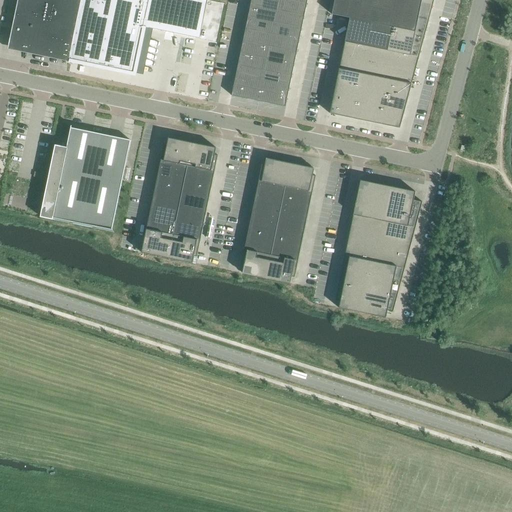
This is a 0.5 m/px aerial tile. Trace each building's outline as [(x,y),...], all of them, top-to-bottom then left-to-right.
[(18,0),(11,37),(35,42),(33,52),(69,60),(81,0),(18,0)] [(251,0),(232,96),(286,107),(307,0),(251,0)] [(330,114),(358,120),(380,125),(400,129),(401,123),(401,122),(401,115),(403,115),(404,115),(405,110),(405,109),(405,108),(405,101),(407,101),(409,96),(408,96),(408,94),(408,88),(410,88),(411,88),(412,82),(412,80),(412,74),(414,74),(416,69),(416,68),(416,66),(415,61),(417,60),(418,61),(420,55),(419,55),(419,52),(419,47),(421,47),(422,47),(424,37),(426,31),(425,28),(425,23),(427,23),(428,23),(429,18),(429,14),(429,10),(431,10),(432,10),(433,4),(433,0),(432,0),(335,0),(332,15),(350,19),(345,41),(344,45),(345,45),(347,46),(344,51),(343,53),(342,59),(344,60),(341,65),(340,67),(339,73),(341,74),(338,80),(337,81),(336,87),(338,88),(335,94),(335,95),(334,95),(333,100),(335,102),(332,108),(331,108),(330,114)] [(42,218),(112,233),(131,141),(72,128),(72,126),(71,126),(67,148),(55,145),(53,156),(55,157),(42,218)] [(189,143),(169,138),(167,145),(164,144),(142,253),(193,264),(194,257),(197,257),(218,156),(215,155),(217,148),(196,144),(196,147),(188,145),(189,143)] [(265,165),(262,165),(241,267),(244,267),(242,273),(290,283),(292,277),(294,278),(316,176),(313,176),(314,170),(266,160),(265,165)] [(340,301),(339,308),(386,318),(388,311),(393,312),(395,307),(394,307),(392,306),(396,299),(397,299),(398,294),(398,293),(397,294),(397,293),(396,292),(399,287),(400,286),(402,280),(401,280),(399,279),(403,273),(403,272),(404,272),(405,266),(403,265),(407,259),(407,258),(409,253),(408,253),(408,252),(407,252),(411,245),(412,239),(410,238),(414,231),(415,231),(416,225),(415,225),(414,224),(418,217),(418,218),(422,202),(414,200),(415,192),(402,189),(383,185),(360,181),(356,204),(356,208),(357,212),(355,212),(354,212),(353,218),(354,222),(354,226),(352,226),(351,226),(350,231),(351,236),(351,239),(349,240),(349,239),(348,239),(347,245),(348,251),(348,253),(346,253),(345,253),(344,259),(345,259),(345,267),(343,267),(341,273),(342,273),(342,279),(342,281),(340,281),(338,287),(339,287),(339,294),(340,295),(339,295),(337,295),(336,300),(340,301)]
